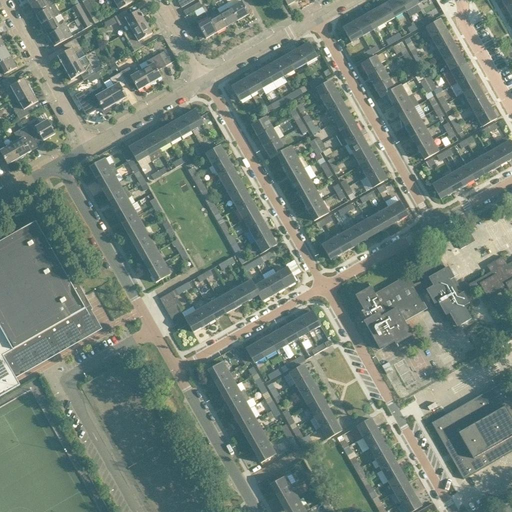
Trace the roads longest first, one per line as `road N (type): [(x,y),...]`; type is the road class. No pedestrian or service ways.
road 1 (residential): [(453,511),(321,287)]
road 2 (residential): [(321,287),(204,78)]
road 3 (residential): [(175,369),(60,159)]
road 4 (residential): [(431,224),(314,18)]
road 5 (residential): [(175,369),(321,287)]
road 6 (residential): [(83,145),(4,0)]
road 7 (residential): [(255,511),(175,369)]
road 8 (residential): [(83,145),(204,78)]
road 9 (residential): [(321,287),(431,224)]
road 10 (residential): [(204,78),(314,18)]
